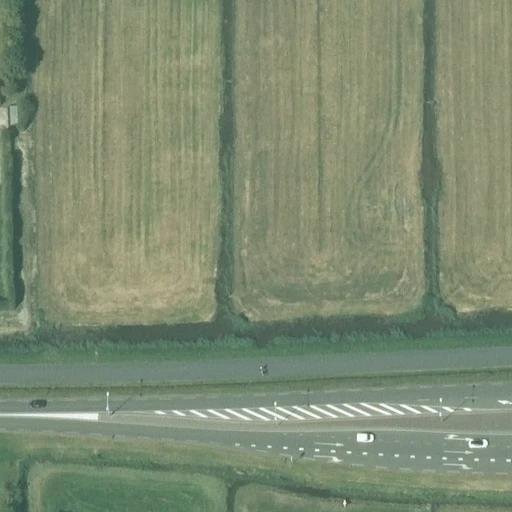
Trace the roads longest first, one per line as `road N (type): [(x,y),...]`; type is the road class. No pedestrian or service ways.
road 1 (unclassified): [(0,375),(511,358)]
road 2 (primary): [(77,417),(181,434),(511,453)]
road 3 (primary): [(511,394),(77,417)]
